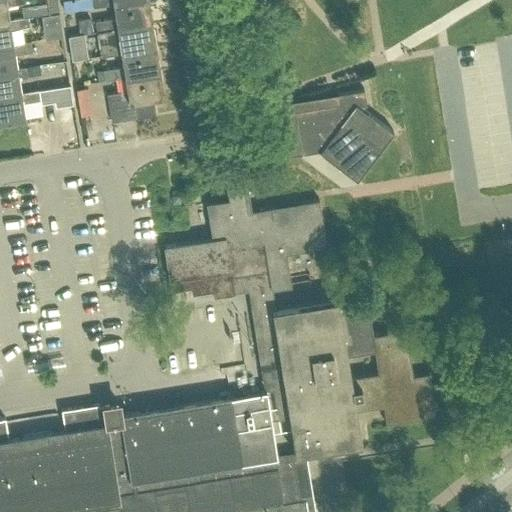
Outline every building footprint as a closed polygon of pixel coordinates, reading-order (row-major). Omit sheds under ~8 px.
[(0,0),(0,19),(9,18),(9,17),(7,3),(15,2),(24,0),(0,0)] [(56,0),(45,0),(48,13),(58,11),(56,0)] [(79,7),(77,0),(62,0),(64,9),(79,7)] [(117,26),(152,20),(148,0),(119,0),(112,1),(113,2),(115,16),(95,19),(96,30),(117,26)] [(48,13),(41,14),(43,29),(60,26),(58,11),(48,13)] [(9,18),(0,19),(0,44),(13,42),(13,41),(23,40),(21,26),(29,25),(27,14),(18,16),(9,17),(9,18)] [(121,50),(156,44),(152,20),(117,26),(96,30),(100,54),(120,50),(121,50)] [(0,69),(18,66),(17,66),(15,52),(23,51),(32,49),(31,39),(13,41),(13,42),(0,44),(0,69)] [(125,74),(159,69),(156,44),(121,50),(120,50),(123,65),(102,68),(104,78),(124,75),(125,74)] [(85,48),(71,50),(72,59),(87,56),(85,48)] [(0,94),(21,91),(21,90),(19,76),(27,75),(26,65),(17,66),(18,66),(0,69),(0,94)] [(125,74),(124,75),(126,89),(106,92),(111,120),(155,113),(152,96),(163,94),(159,69),(125,74)] [(54,100),(54,102),(72,99),(69,83),(52,86),(54,100)] [(21,90),(21,91),(0,94),(0,120),(25,116),(23,101),(31,100),(40,98),(38,88),(21,90)] [(392,129),(376,117),(367,110),(363,88),(337,92),(338,101),(294,108),(301,152),(318,149),(356,178),(380,145),(392,129)] [(177,192),(172,193),(173,200),(180,199),(179,192),(177,192)] [(277,284),(252,288),(278,453),(383,436),(386,452),(436,445),(430,410),(432,410),(423,352),(421,352),(413,298),(365,305),(355,245),(273,258),(275,272),(277,284)] [(0,511),(314,511),(312,496),(277,501),(275,494),(283,492),(267,388),(231,394),(230,394),(161,405),(120,411),(119,400),(104,402),(100,403),(99,401),(62,407),(65,427),(9,436),(6,417),(0,417),(0,511)]
